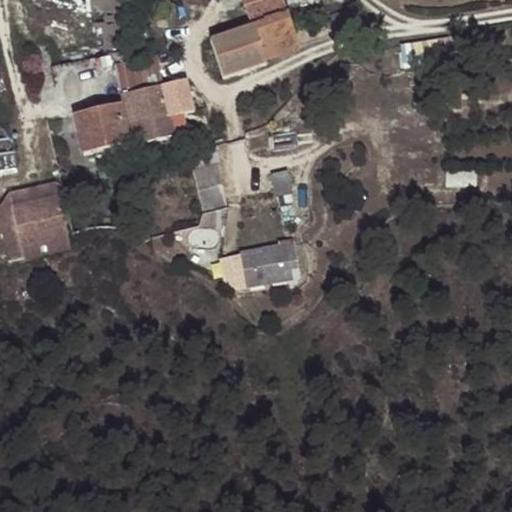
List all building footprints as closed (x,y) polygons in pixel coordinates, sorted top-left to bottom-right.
[(256,28),(287,18),(281,0),(242,0),(252,29),(256,28)] [(356,32),(349,12),(323,20),(330,40),(356,32)] [(299,50),(292,31),(287,18),(256,28),(267,61),(299,50)] [(256,28),(252,29),(212,43),(225,80),(268,66),(267,61),(256,28)] [(109,68),(116,99),(121,97),(162,88),(156,57),(127,64),(109,68)] [(48,74),(61,125),(74,122),(84,162),(128,151),(123,131),(116,99),(109,68),(107,61),(48,74)] [(168,122),(171,121),(194,115),(186,82),(162,88),(121,97),(129,129),(143,126),(168,120),(168,122)] [(123,131),(129,129),(121,97),(116,99),(123,131)] [(173,129),(171,121),(168,122),(168,120),(143,126),(145,136),(165,131),(173,129)] [(133,149),(148,146),(145,136),(143,126),(129,129),(133,149)] [(128,151),(129,156),(135,155),(133,149),(129,129),(123,131),(128,151)] [(166,142),(165,131),(145,136),(148,146),(166,142)] [(205,208),(231,203),(224,162),(198,167),(205,208)] [(274,180),(279,202),(294,199),(290,176),(274,180)] [(11,209),(58,198),(55,186),(8,197),(0,207),(0,228),(8,263),(70,248),(67,237),(20,248),(11,209)] [(11,209),(20,248),(67,237),(58,198),(11,209)] [(294,246),(238,257),(245,292),(301,281),(294,246)]
